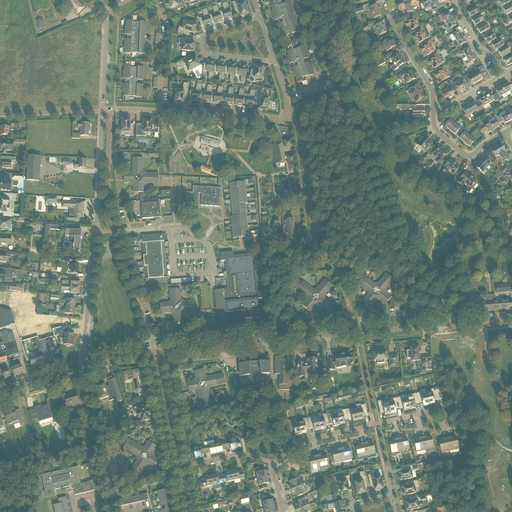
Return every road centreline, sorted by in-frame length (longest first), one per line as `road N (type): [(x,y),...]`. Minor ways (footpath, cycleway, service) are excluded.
road 1 (unclassified): [(154,351),(511,316)]
road 2 (residential): [(431,414),(309,439),(268,465)]
road 3 (residential): [(258,16),(200,36),(202,55),(273,60)]
road 4 (residential): [(284,115),(300,128),(320,245)]
road 5 (unclassified): [(84,366),(94,233)]
road 6 (residential): [(159,111),(284,115)]
road 7 (unclassified): [(94,233),(102,109)]
road 8 (residential): [(433,109),(387,0)]
